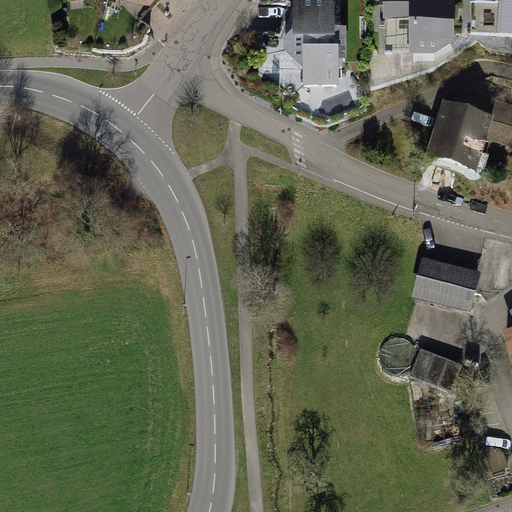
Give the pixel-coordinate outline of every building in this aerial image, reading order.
[(68,0),(69,4),(100,0),(113,0),(151,11),(162,0),(68,0)] [(335,0),(293,0),(293,35),(292,35),(284,42),(284,53),(304,73),(304,90),(340,91),(340,64),(347,64),(347,31),(336,31),(335,0)] [(383,0),(384,52),(410,52),(410,58),(437,58),(456,47),(455,0),(383,0)] [(511,4),(501,4),(499,37),(511,38),(511,4)] [(454,107),(444,104),(427,162),(478,177),(489,142),(511,149),(511,106),(460,91),(454,107)] [(483,275),(423,261),(413,304),(473,318),(483,275)] [(511,331),(499,336),(511,376),(511,331)] [(463,367),(421,351),(411,379),(453,395),(463,367)]
